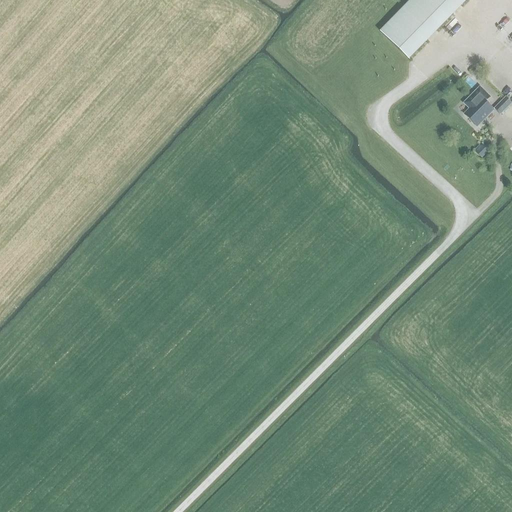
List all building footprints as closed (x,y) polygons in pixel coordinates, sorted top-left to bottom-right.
[(408,60),(467,0),(411,0),(380,32),(408,60)] [(498,37),(511,50),(511,31),(507,27),(498,37)] [(477,127),(493,111),(485,103),(490,98),(479,88),(463,104),(469,110),(464,115),(477,127)] [(511,103),(505,97),(493,110),(499,116),(511,103)] [(482,145),(475,152),(482,159),(489,152),(482,145)]
